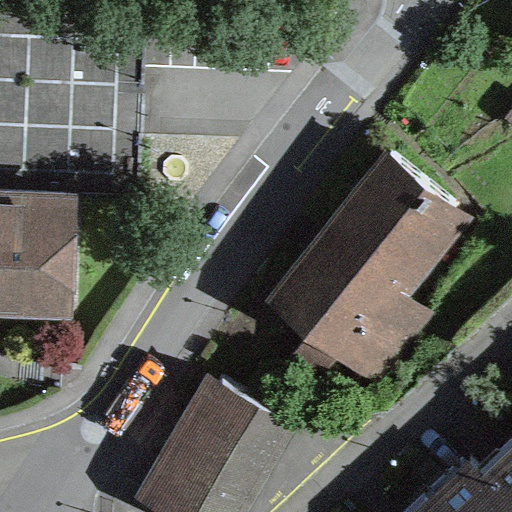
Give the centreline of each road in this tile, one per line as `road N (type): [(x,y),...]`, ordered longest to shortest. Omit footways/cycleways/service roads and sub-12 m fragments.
road 1 (residential): [(408,0),(76,452)]
road 2 (residential): [(297,511),(511,322)]
